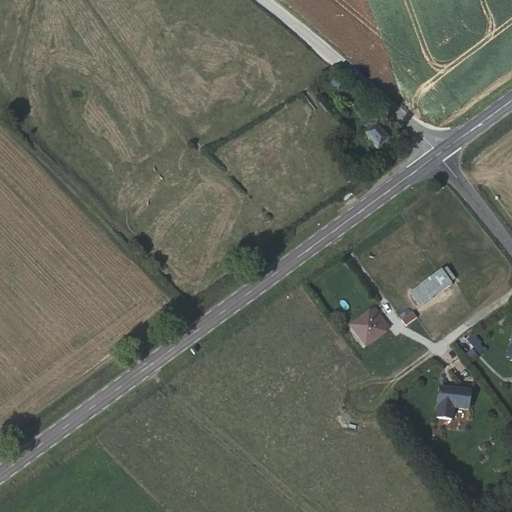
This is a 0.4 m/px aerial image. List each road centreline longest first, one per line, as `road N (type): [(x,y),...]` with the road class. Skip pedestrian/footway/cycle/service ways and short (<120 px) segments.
road 1 (secondary): [(437,154),(0,472)]
road 2 (tertiary): [(437,154),(264,0)]
road 3 (tertiary): [(511,249),(437,154)]
